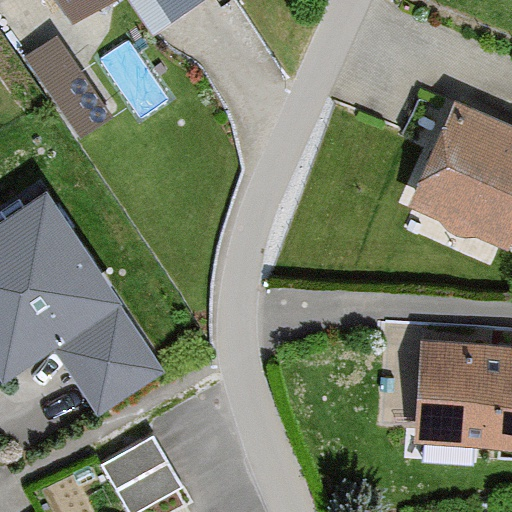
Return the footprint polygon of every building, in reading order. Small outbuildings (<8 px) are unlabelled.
[(46,0),(64,26),(101,0),(46,0)] [(127,31),(103,49),(138,97),(162,79),(127,31)] [(58,35),(24,57),(77,137),(111,115),(58,35)] [(511,134),(442,104),(398,204),(505,252),(511,235),(511,134)] [(44,193),(0,220),(0,378),(48,348),(113,306),(44,193)] [(152,371),(113,306),(48,348),(92,416),(152,371)] [(511,349),(411,343),(406,443),(511,449),(511,349)] [(153,423),(102,450),(130,502),(181,475),(153,423)]
